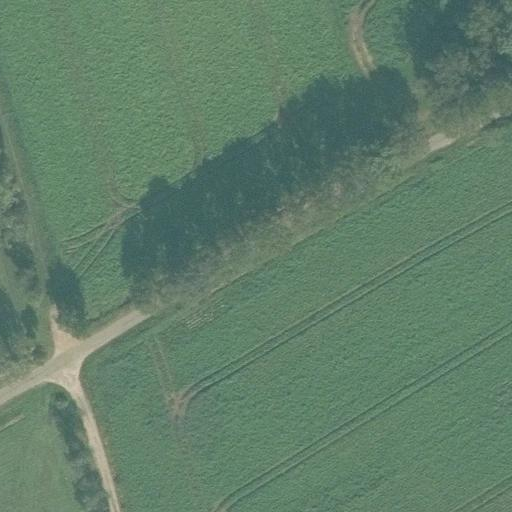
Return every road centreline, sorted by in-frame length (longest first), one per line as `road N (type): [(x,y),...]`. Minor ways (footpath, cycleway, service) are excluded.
road 1 (unclassified): [(0,397),(511,103)]
road 2 (track): [(0,98),(64,359)]
road 3 (track): [(117,511),(64,359)]
